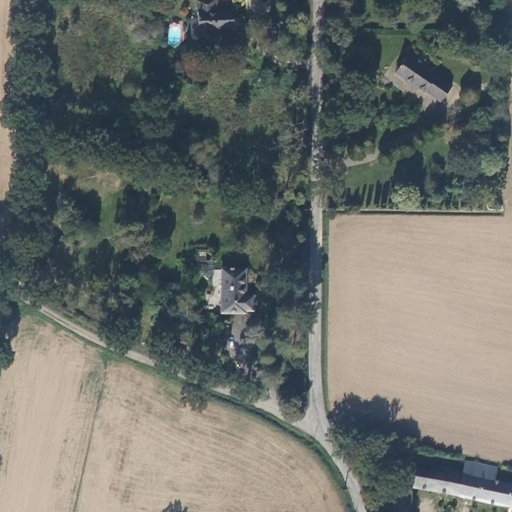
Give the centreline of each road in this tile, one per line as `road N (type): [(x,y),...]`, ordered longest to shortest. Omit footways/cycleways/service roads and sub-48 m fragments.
road 1 (tertiary): [(318,0),(314,386),(321,430)]
road 2 (unclassified): [(321,430),(69,325),(0,279)]
